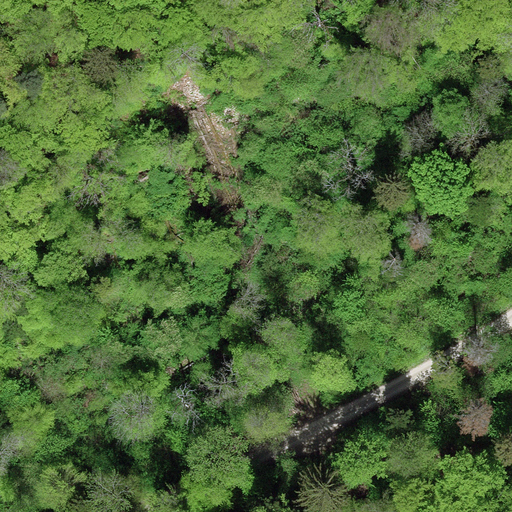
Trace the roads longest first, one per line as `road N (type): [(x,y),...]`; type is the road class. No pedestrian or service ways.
road 1 (track): [(0,363),(198,302),(252,297),(284,318),(301,350),(310,433)]
road 2 (track): [(149,511),(394,395),(511,318)]
road 3 (track): [(230,299),(268,242),(348,153),(511,7)]
